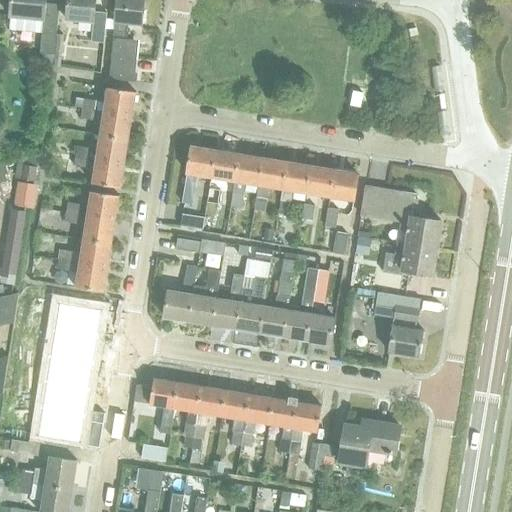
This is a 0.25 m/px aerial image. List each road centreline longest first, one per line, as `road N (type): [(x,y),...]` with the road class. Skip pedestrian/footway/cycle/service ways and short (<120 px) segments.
road 1 (residential): [(484,161),(160,115)]
road 2 (residential): [(444,396),(123,344)]
road 3 (secondary): [(466,511),(511,235)]
road 4 (residential): [(123,344),(160,115)]
road 5 (residential): [(444,396),(478,199)]
road 6 (residential): [(94,511),(123,344)]
